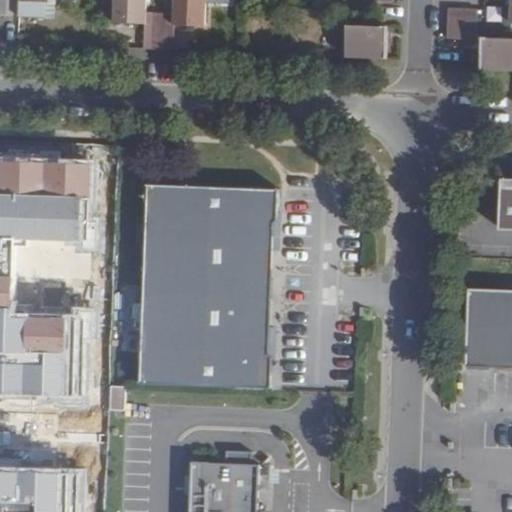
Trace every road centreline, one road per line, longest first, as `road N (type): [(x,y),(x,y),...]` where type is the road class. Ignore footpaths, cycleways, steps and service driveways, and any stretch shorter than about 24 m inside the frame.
road 1 (residential): [(0,97),(417,114)]
road 2 (residential): [(401,511),(417,114)]
road 3 (unknown): [(323,420),(328,267)]
